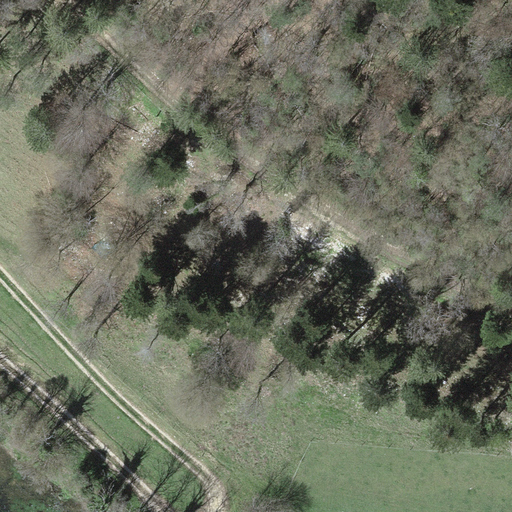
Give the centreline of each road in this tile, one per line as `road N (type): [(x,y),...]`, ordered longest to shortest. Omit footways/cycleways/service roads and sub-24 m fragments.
road 1 (track): [(511,304),(406,270),(318,226),(174,110),(66,0)]
road 2 (track): [(0,275),(205,477),(216,511)]
road 3 (track): [(169,511),(0,360)]
